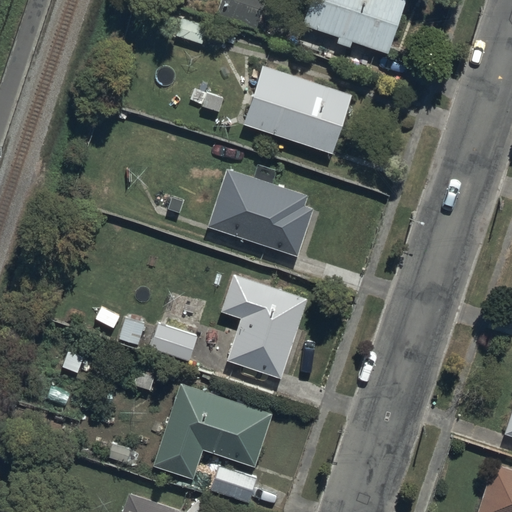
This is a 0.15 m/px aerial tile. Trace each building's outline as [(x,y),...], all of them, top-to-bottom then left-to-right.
[(264,0),(217,0),(215,6),(255,22),(264,0)] [(407,0),(310,0),(302,27),(388,56),(407,0)] [(179,18),(174,33),(201,42),(203,35),(210,38),(213,29),(179,18)] [(353,97),(265,67),(246,125),(333,154),(353,97)] [(226,170),(207,229),(296,258),(316,199),(226,170)] [(282,381),(307,299),(234,277),(223,315),(240,320),(226,365),(282,381)] [(138,343),(144,324),(124,317),(117,337),(138,343)] [(187,360),(196,335),(158,321),(149,345),(187,360)] [(68,347),(61,364),(88,374),(94,357),(68,347)] [(132,384),(150,388),(155,364),(138,359),(132,384)] [(273,417),(182,386),(154,466),(193,480),(203,452),(255,470),(273,417)] [(511,414),(503,436),(511,438),(511,414)] [(511,511),(511,468),(491,462),(474,511),(511,511)] [(248,499),(255,475),(216,463),(209,488),(248,499)] [(183,511),(131,494),(124,511),(183,511)] [(214,511),(201,499),(188,511),(214,511)]
